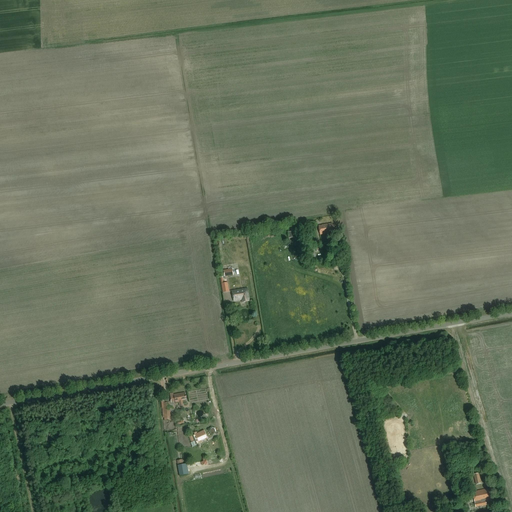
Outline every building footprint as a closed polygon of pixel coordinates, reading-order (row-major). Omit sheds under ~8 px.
[(320,235),(330,233),(331,236),(335,235),(333,226),(332,226),(332,224),(318,226),(320,235)] [(241,300),(242,303),(248,302),(246,289),(232,292),(233,302),(241,300)] [(186,399),(185,393),(174,395),(173,393),(170,394),(171,402),(175,402),(175,403),(179,402),(179,407),(184,406),(183,401),(185,401),(185,399),(186,399)] [(171,421),(170,403),(163,403),(163,409),(162,409),(163,415),(164,415),(164,421),(171,421)] [(205,431),(195,435),(199,443),(208,439),(205,431)] [(487,489),(472,492),(475,508),(486,506),(485,500),(491,499),(489,493),(488,493),(487,489)]
